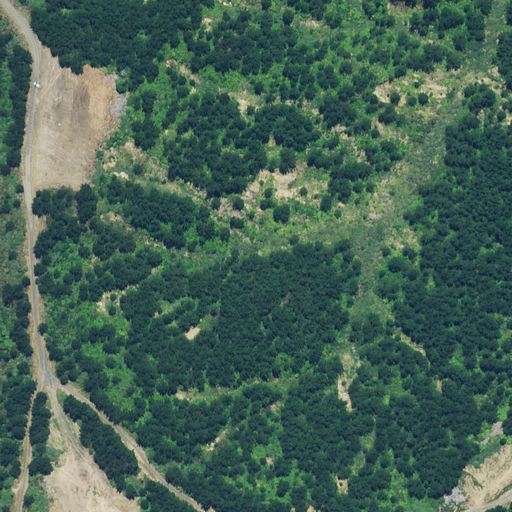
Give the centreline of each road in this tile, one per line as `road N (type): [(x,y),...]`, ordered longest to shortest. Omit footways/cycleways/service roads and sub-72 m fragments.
road 1 (track): [(0,0),(45,72),(40,364),(86,511)]
road 2 (track): [(44,389),(77,389),(141,471),(210,511)]
